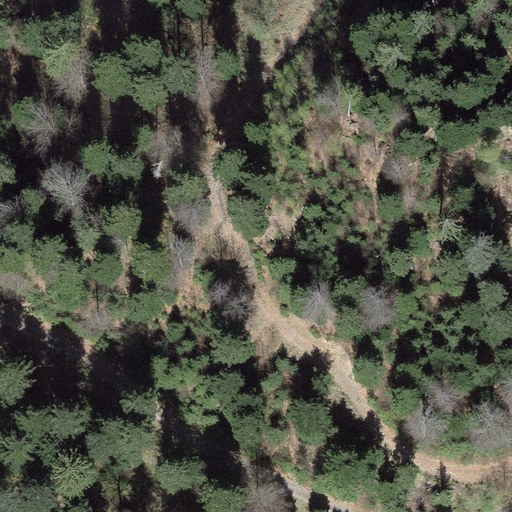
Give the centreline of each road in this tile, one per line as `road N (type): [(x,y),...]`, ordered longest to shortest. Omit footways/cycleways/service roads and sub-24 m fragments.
road 1 (track): [(511,468),(462,478),(393,449),(336,377),(272,317),(226,242),(210,191),(212,156),(318,0)]
road 2 (track): [(337,511),(249,472),(88,358),(0,313)]
